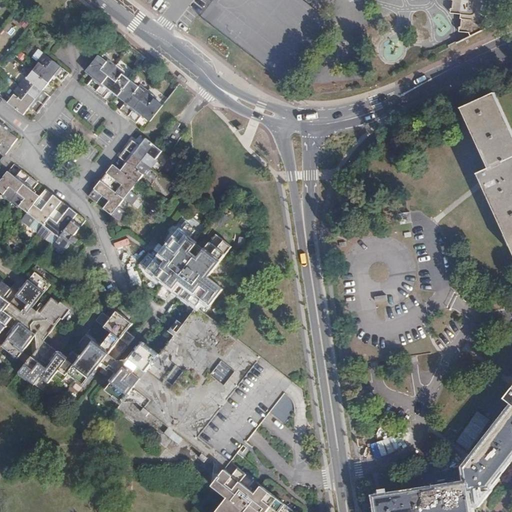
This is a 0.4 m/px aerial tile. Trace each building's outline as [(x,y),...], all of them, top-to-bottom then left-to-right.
[(492,26),(498,8),(500,0),(472,0),(474,2),(472,9),(471,13),(472,16),(475,21),(476,22),(478,22),(480,22),(484,30),(492,26)] [(433,36),(436,43),(447,39),(444,32),(433,36)] [(62,82),(68,74),(43,54),(37,62),(39,64),(33,71),(49,84),(55,76),(62,82)] [(87,86),(95,92),(115,67),(107,61),(106,63),(98,57),(87,72),(86,73),(93,78),(87,86)] [(115,67),(95,92),(104,99),(110,91),(117,97),(130,81),(123,75),(124,74),(115,67)] [(19,86),(44,106),(50,97),(43,92),(49,84),(33,71),(27,79),(26,78),(19,86)] [(130,81),(117,97),(125,103),(119,111),(127,117),(148,92),(139,85),(138,87),(130,81)] [(31,109),(37,114),(44,106),(19,86),(12,94),(14,96),(8,103),(25,116),(31,109)] [(148,92),(127,117),(136,124),(142,116),(150,122),(162,106),(155,100),(156,99),(148,92)] [(511,130),(494,95),(463,108),(490,169),(481,173),(484,179),(485,182),(486,185),(492,197),(490,197),(511,246),(511,165),(510,160),(511,159),(511,133),(511,132),(511,130)] [(182,126),(177,122),(162,146),(165,148),(173,153),(185,134),(179,130),(182,126)] [(0,154),(3,157),(18,139),(11,134),(12,132),(4,126),(0,130),(0,154)] [(152,160),(160,150),(146,139),(140,147),(133,141),(126,150),(151,169),(156,164),(156,163),(152,160)] [(151,169),(126,150),(120,158),(127,164),(121,171),(137,184),(143,176),(145,178),(151,169)] [(162,152),(160,150),(152,160),(156,163),(158,161),(156,159),(162,152)] [(137,184),(121,171),(114,166),(101,181),(110,188),(115,180),(123,186),(117,193),(125,200),(132,205),(139,198),(131,191),(137,184)] [(15,178),(8,172),(0,182),(0,192),(3,195),(2,196),(10,203),(30,177),(24,173),(22,171),(15,178)] [(30,177),(10,203),(19,210),(20,208),(28,214),(34,205),(40,198),(33,192),(39,184),(34,181),(30,177)] [(111,214),(120,221),(127,213),(119,207),(125,200),(117,193),(110,188),(101,181),(89,197),(97,203),(103,196),(110,202),(104,209),(111,214)] [(34,205),(28,214),(21,222),(30,228),(36,220),(44,226),(50,218),(56,210),(62,202),(54,195),(47,190),(40,198),(48,204),(42,212),(34,205)] [(50,218),(44,226),(37,234),(45,241),(52,232),(60,238),(78,215),(67,206),(62,202),(56,210),(64,216),(58,224),(50,218)] [(411,223),(410,213),(399,214),(401,224),(411,223)] [(78,215),(60,238),(52,248),(62,255),(64,253),(72,242),(75,244),(78,240),(75,237),(87,222),(82,217),(78,215)] [(44,226),(36,220),(30,228),(37,234),(44,226)] [(197,308),(204,314),(222,290),(207,278),(232,248),(216,235),(203,250),(189,239),(194,232),(187,225),(168,248),(174,253),(168,260),(162,255),(156,263),(149,257),(143,265),(196,307),(197,308)] [(174,253),(168,248),(162,255),(168,260),(174,253)] [(63,321),(70,312),(52,298),(39,314),(32,308),(51,285),(35,273),(11,303),(4,298),(10,290),(0,282),(0,334),(6,326),(7,327),(8,326),(14,331),(2,347),(9,352),(8,354),(17,361),(37,335),(29,329),(34,322),(50,334),(62,319),(63,321)] [(205,480),(213,486),(231,463),(265,419),(269,414),(284,425),(294,413),(294,411),(294,408),(293,404),(293,402),(292,401),(291,400),(287,396),(285,394),(286,392),(293,383),(258,356),(204,314),(197,308),(196,307),(158,357),(142,344),(127,363),(107,388),(106,390),(121,403),(116,410),(205,480)] [(117,312),(111,320),(104,328),(112,334),(100,349),(93,343),(81,358),(74,352),(67,360),(60,354),(48,369),(33,357),(20,373),(43,391),(49,384),(57,390),(69,374),(76,380),(74,381),(83,388),(92,377),(102,363),(110,369),(134,338),(126,332),(132,324),(117,312)] [(104,328),(111,320),(103,313),(96,322),(104,328)] [(511,400),(507,407),(511,411),(511,418),(476,464),(474,466),(477,468),(472,474),(470,472),(466,476),(468,490),(469,493),(478,491),(482,490),(484,490),(485,491),(510,461),(511,461),(511,459),(511,457),(511,458),(511,457),(511,400)] [(291,511),(292,511),(231,463),(213,486),(227,498),(216,511),(291,511)] [(471,511),(469,493),(468,490),(442,493),(442,492),(439,493),(439,494),(419,497),(418,496),(415,496),(416,498),(376,504),(377,511),(471,511)] [(478,493),(477,493),(479,505),(484,498),(489,491),(483,492),(482,490),(478,491),(478,493)]
